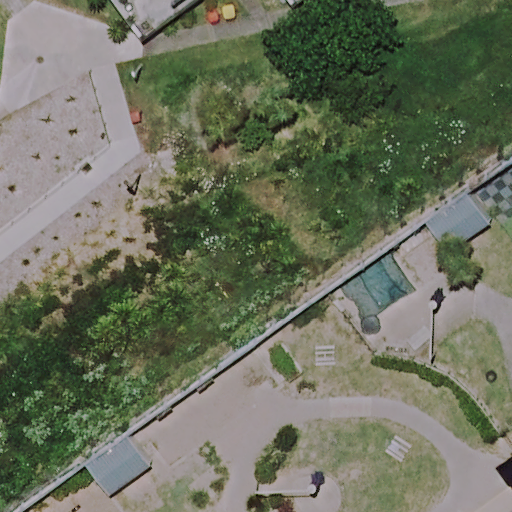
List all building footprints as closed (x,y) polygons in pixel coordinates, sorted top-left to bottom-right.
[(100,0),(139,51),(206,0),(100,0)] [(283,0),(296,17),(319,0),(283,0)] [(403,308),(401,317),(402,331),(403,335),(407,343),(412,351),(418,358),(425,363),(433,368),(442,371),(451,372),(460,372),(469,370),(477,366),(485,362),(492,356),(497,348),(502,340),(505,332),(506,323),(506,313),(504,305),(500,296),(496,288),(489,282),(482,276),(474,271),(466,269),(457,267),(447,268),(438,269),(430,273),(422,278),(416,284),(410,291),(405,299),(403,308)] [(213,428),(214,438),(217,448),(220,456),(226,464),(233,471),(241,476),(250,480),(259,483),(269,484),(279,483),(288,480),(297,476),(305,471),(312,464),(318,456),(322,447),(324,437),(325,427),(324,417),(322,408),(317,399),(312,391),(305,384),(297,379),(288,375),(278,372),(269,371),(259,372),(249,375),(241,379),(232,385),(226,392),(220,400),(216,408),(213,418),(213,428)] [(478,498),(457,511),(511,511),(511,423),(454,464),(478,498)]
